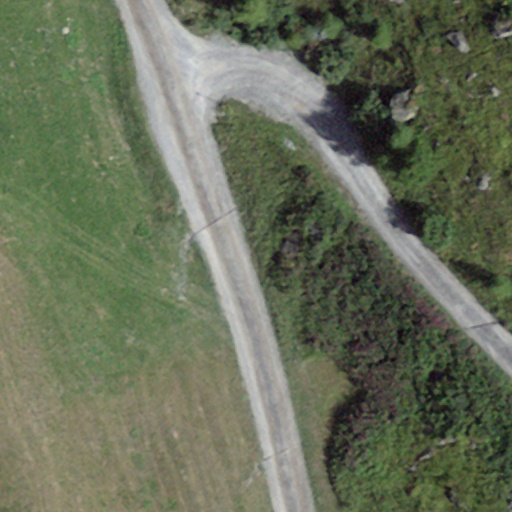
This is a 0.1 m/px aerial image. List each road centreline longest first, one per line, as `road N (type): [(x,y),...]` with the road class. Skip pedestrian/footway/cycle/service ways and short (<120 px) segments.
road 1 (track): [(298,511),(251,298),(145,0)]
road 2 (track): [(511,329),(400,209),(340,122),(257,84),(174,80)]
